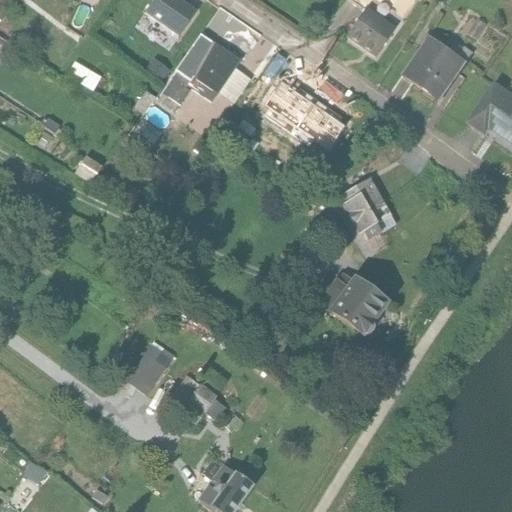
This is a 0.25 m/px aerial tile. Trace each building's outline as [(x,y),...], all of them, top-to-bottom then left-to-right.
[(171,0),(151,0),(140,17),(176,41),(193,15),(171,0)] [(364,14),(343,43),(372,64),(393,34),(364,14)] [(466,68),(457,61),(426,39),(397,81),(439,110),(468,69),(466,68)] [(190,83),(215,100),(237,67),(207,47),(185,79),(190,83)] [(457,61),(466,68),(473,58),(464,52),(457,61)] [(148,83),(158,70),(150,64),(140,77),(148,83)] [(71,68),(64,82),(91,97),(98,83),(71,68)] [(158,70),(148,83),(157,90),(167,76),(158,70)] [(154,107),(167,116),(170,118),(177,111),(187,96),(184,94),(185,92),(209,108),(215,100),(190,83),(188,86),(175,77),(160,99),(156,105),(154,107)] [(511,100),(495,89),(467,129),(485,142),(490,135),(511,149),(511,100)] [(154,107),(156,105),(138,92),(132,100),(138,104),(127,120),(137,127),(148,111),(163,121),(167,116),(154,107)] [(48,120),(40,132),(52,140),(61,146),(65,140),(60,137),(60,136),(57,133),(60,129),(48,120)] [(239,129),(232,139),(243,146),(249,136),(239,129)] [(87,188),(98,171),(83,163),(73,181),(87,188)] [(98,171),(87,188),(96,193),(106,176),(98,171)] [(342,207),(336,211),(355,244),(360,241),(363,246),(394,226),(385,210),(383,211),(367,185),(339,201),(342,207)] [(13,262),(8,277),(23,281),(28,267),(13,262)] [(349,286),(324,320),(360,346),(385,311),(351,286),(350,285),(349,286)] [(140,359),(122,385),(144,400),(162,373),(140,359)] [(210,375),(204,384),(217,394),(224,385),(210,375)] [(184,380),(164,408),(176,418),(193,431),(200,421),(213,404),(215,402),(198,390),(184,380)] [(213,404),(200,421),(211,429),(223,412),(213,404)] [(228,418),(219,430),(229,437),(238,425),(228,418)] [(113,468),(103,480),(118,493),(128,481),(113,468)] [(205,491),(195,506),(203,511),(236,511),(250,493),(231,479),(219,471),(209,486),(214,489),(210,495),(205,491)]
